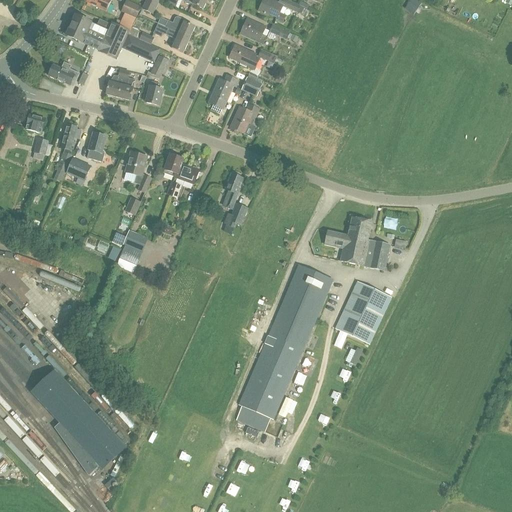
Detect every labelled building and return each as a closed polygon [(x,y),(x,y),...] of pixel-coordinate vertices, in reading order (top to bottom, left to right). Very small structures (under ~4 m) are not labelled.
[(83,0),(84,0),(83,1),(98,8),(106,12),(112,0),(83,0)] [(153,14),(159,1),(156,0),(146,0),(142,8),(153,14)] [(206,0),(193,0),(192,4),(203,9),(206,0)] [(280,13),(283,5),(272,0),(263,0),(259,10),(277,18),(276,19),(282,22),(285,16),(280,13)] [(121,12),(136,19),(141,8),(127,1),(121,12)] [(291,3),(289,8),(301,14),(304,9),(291,3)] [(75,16),(66,35),(83,43),(95,48),(99,50),(99,52),(116,60),(129,31),(112,24),(108,31),(75,16)] [(165,27),(189,38),(195,27),(175,18),(173,24),(168,21),(165,27)] [(240,34),(263,45),(264,41),(260,39),(265,27),(247,19),(240,34)] [(189,38),(165,27),(158,24),(153,34),(161,37),(163,33),(176,39),(174,45),(184,49),(189,38)] [(270,32),(287,40),(290,34),(273,26),(270,32)] [(144,43),(153,47),(156,40),(144,34),(141,42),(144,43)] [(123,48),(138,55),(144,43),(141,42),(128,36),(123,48)] [(159,50),(153,47),(144,43),(138,55),(154,62),(159,50)] [(230,58),(240,63),(240,64),(246,67),(247,66),(255,69),(259,59),(255,57),(256,54),(235,45),(230,58)] [(261,51),(259,57),(273,63),(276,57),(261,51)] [(159,57),(151,74),(160,78),(168,61),(159,57)] [(47,75),(63,83),(70,86),(73,88),(80,74),(70,69),(71,66),(64,62),(61,69),(52,65),(47,75)] [(106,95),(118,98),(125,72),(120,70),(119,76),(118,76),(118,77),(114,76),(111,81),(110,83),(109,83),(106,95)] [(129,73),(125,72),(118,98),(130,101),(135,81),(128,79),(129,73)] [(78,83),(83,85),(88,75),(83,73),(78,83)] [(261,83),(262,80),(248,74),(241,90),(257,97),(263,84),(261,83)] [(225,82),(220,79),(209,103),(223,109),(233,86),(235,87),(238,81),(227,76),(225,82)] [(151,87),(150,87),(146,103),(159,106),(163,91),(158,90),(160,84),(152,82),(151,87)] [(249,105),(246,111),(240,108),(231,128),(244,134),(248,124),(252,126),(260,110),(249,105)] [(41,134),(42,129),(45,119),(30,115),(29,116),(28,116),(27,120),(28,121),(26,129),(41,134)] [(65,150),(64,153),(60,163),(68,166),(72,156),(70,156),(71,152),(73,153),(75,143),(73,142),(77,128),(66,125),(64,135),(63,135),(59,148),(65,150)] [(101,153),(105,137),(104,137),(104,135),(100,134),(99,136),(93,134),(89,150),(87,156),(99,159),(100,153),(101,153)] [(45,155),(48,142),(41,140),(39,147),(36,146),(34,152),(45,155)] [(142,178),(147,157),(131,153),(125,173),(142,178)] [(165,170),(175,174),(177,175),(181,164),(183,160),(170,155),(170,157),(168,156),(167,157),(166,161),(166,162),(167,163),(165,170)] [(73,159),(67,174),(84,182),(90,167),(73,159)] [(192,169),(181,164),(177,175),(175,174),(174,177),(194,185),(199,171),(198,171),(198,170),(198,169),(194,167),(193,168),(192,169)] [(231,175),(225,191),(228,192),(226,198),(229,199),(227,204),(234,207),(241,189),(239,188),(243,180),(231,175)] [(145,176),(138,191),(144,194),(151,179),(145,176)] [(40,199),(46,185),(40,183),(34,196),(40,199)] [(172,183),(169,189),(179,193),(182,187),(172,183)] [(169,189),(167,195),(177,199),(179,193),(169,189)] [(130,198),(124,212),(135,216),(141,203),(130,198)] [(248,209),(237,205),(230,222),(241,226),(248,209)] [(18,211),(15,219),(20,221),(23,213),(18,211)] [(346,237),(343,249),(340,262),(384,271),(390,246),(375,243),(373,249),(368,248),(369,242),(367,241),(371,223),(352,219),(348,237),(346,237)] [(124,246),(115,267),(133,274),(148,239),(129,230),(123,245),(124,246)] [(325,245),(343,249),(346,237),(327,233),(325,245)] [(406,243),(396,241),(395,248),(405,250),(406,243)] [(239,407),(242,408),(237,421),(266,433),(271,420),(273,421),(333,281),(299,266),(239,407)] [(390,299),(375,291),(358,284),(336,330),(369,345),(390,299)] [(102,466),(113,456),(123,447),(56,375),(35,394),(62,422),(54,428),(89,477),(99,467),(96,464),(99,462),(102,466)] [(259,432),(248,427),(245,433),(257,438),(259,432)] [(124,457),(121,455),(112,472),(110,475),(114,478),(124,457)] [(112,494),(121,487),(115,480),(113,479),(113,478),(104,486),(112,494)]
